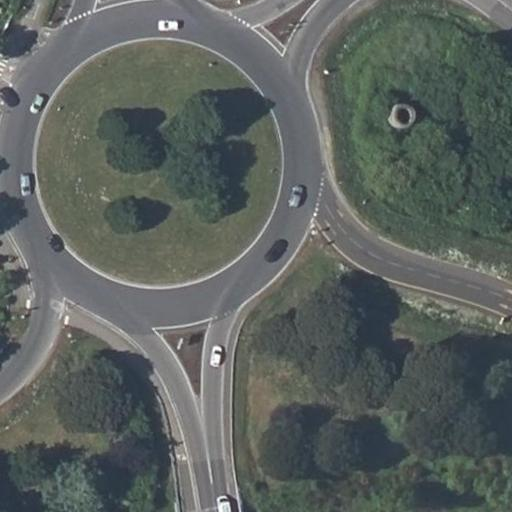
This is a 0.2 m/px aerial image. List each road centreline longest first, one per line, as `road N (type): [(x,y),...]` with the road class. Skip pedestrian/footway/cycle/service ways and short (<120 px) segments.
road 1 (motorway): [(511,304),(383,261),(303,177)]
road 2 (secondary): [(32,92),(16,139),(16,188),(47,254)]
road 3 (secondary): [(126,303),(172,369),(206,448)]
road 4 (secondary): [(206,448),(227,290)]
road 5 (motorway): [(47,254),(50,317),(0,384)]
road 6 (secondary): [(227,290),(286,231),(303,177)]
